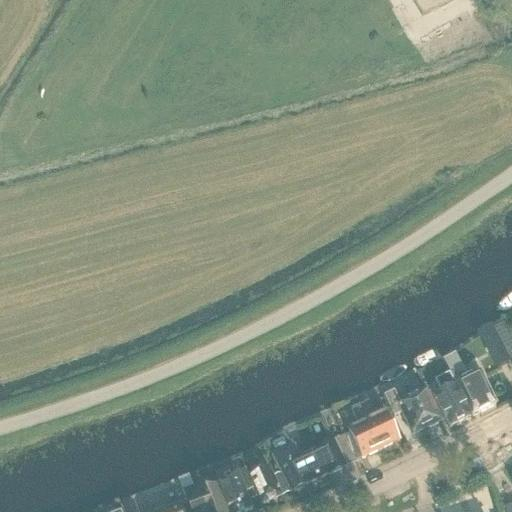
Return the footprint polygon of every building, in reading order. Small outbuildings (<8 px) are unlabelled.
[(497,327),(493,330),(494,331),(498,338),(505,351),(507,351),(511,347),(511,345),(501,325),(497,327)] [(496,371),(511,362),(505,351),(498,338),(494,331),(479,339),(496,371)] [(467,380),(461,367),(449,373),(472,417),(496,406),(480,374),(467,380)] [(449,429),(471,418),(449,374),(435,381),(442,394),(434,398),(449,429)] [(400,405),(394,392),(384,397),(394,418),(402,414),(412,436),(427,429),(429,430),(437,426),(437,424),(441,422),(427,393),(400,405)] [(359,408),(380,451),(400,442),(385,412),(374,417),(368,403),(359,408)] [(361,460),(380,451),(359,408),(351,411),(358,425),(347,430),(349,435),(361,460)] [(284,434),(265,444),(273,459),(280,472),(291,493),(291,494),(309,485),(311,483),(299,459),(300,459),(294,447),(292,448),(284,434)] [(349,435),(343,438),(355,463),(361,460),(349,435)] [(343,438),(334,442),(346,468),(355,464),(355,463),(343,438)] [(299,459),(311,483),(328,476),(328,477),(346,468),(334,442),(316,450),(316,451),(300,459),(299,459)] [(291,493),(280,472),(272,476),(269,469),(249,478),(254,490),(261,506),(282,498),(281,497),(291,493)] [(254,490),(249,478),(245,470),(216,481),(228,511),(246,511),(252,510),(245,493),(254,490)] [(196,495),(193,487),(189,477),(179,481),(183,492),(190,511),(226,511),(217,487),(196,495)]
